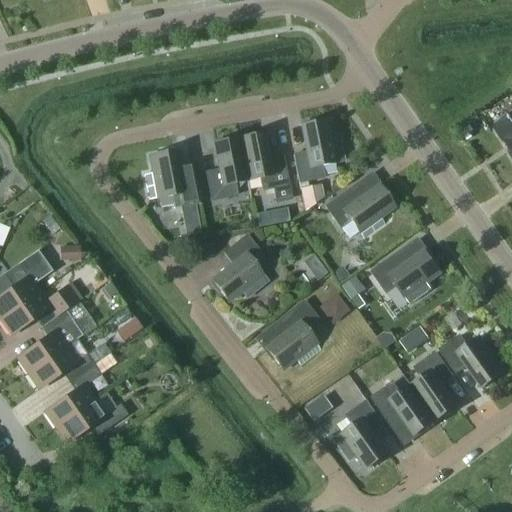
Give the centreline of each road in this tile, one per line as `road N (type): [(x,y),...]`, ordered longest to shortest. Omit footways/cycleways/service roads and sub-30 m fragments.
road 1 (residential): [(360,511),(107,189),(98,166),(111,142),(339,102),(372,74)]
road 2 (tertiary): [(0,71),(278,9),(302,10),(357,54)]
road 3 (tertiary): [(511,274),(372,74)]
road 4 (residential): [(511,422),(381,511)]
